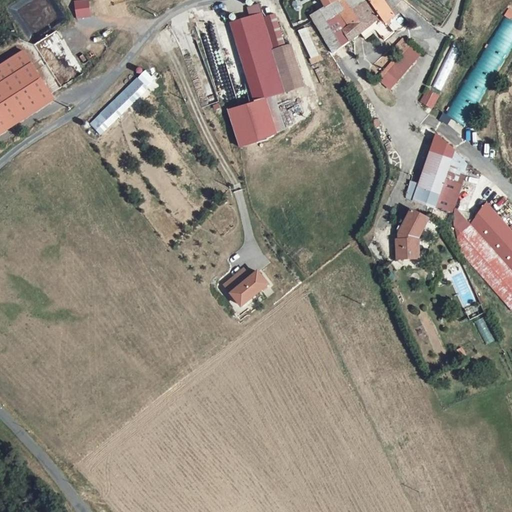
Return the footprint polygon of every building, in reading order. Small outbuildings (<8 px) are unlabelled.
[(352,0),(338,7),(344,16),(341,19),(347,26),(364,14),(352,0)] [(247,110),(259,148),(276,141),(276,139),(288,133),(275,100),(306,92),(295,49),(287,51),(278,18),(267,21),(262,6),(249,9),(252,20),(232,25),(254,108),(247,110)] [(370,44),(380,35),(376,31),(364,14),(347,26),(351,32),(342,39),(350,49),(364,39),(370,44)] [(466,123),(511,46),(511,25),(503,20),(448,112),(466,123)] [(58,34),(46,37),(47,43),(54,42),(56,50),(62,49),(58,34)] [(404,41),(373,76),(389,90),(420,55),(404,41)] [(448,43),(432,88),(443,91),(459,47),(448,43)] [(89,62),(93,58),(87,51),(82,55),(89,62)] [(372,67),(379,72),(391,59),(384,53),(372,67)] [(81,67),(87,65),(83,55),(76,58),(81,67)] [(0,145),(60,109),(32,62),(0,81),(0,145)] [(138,80),(146,92),(158,79),(148,69),(138,80)] [(55,80),(46,85),(50,92),(59,87),(55,80)] [(95,125),(105,134),(146,92),(138,80),(95,125)] [(429,91),(422,102),(431,108),(438,97),(429,91)] [(259,148),(247,110),(229,115),(241,153),(259,148)] [(427,124),(435,127),(438,119),(429,117),(427,124)] [(456,145),(462,134),(439,122),(433,133),(456,145)] [(437,213),(455,159),(456,156),(439,139),(422,189),(414,186),(408,203),(437,213)] [(453,218),(468,176),(465,175),(468,168),(455,159),(437,213),(453,218)] [(511,230),(487,201),(470,225),(457,236),(458,245),(511,308),(511,230)] [(511,211),(509,208),(503,213),(511,224),(511,211)] [(420,245),(430,225),(414,215),(403,234),(403,246),(397,246),(397,265),(421,264),(420,245)] [(250,268),(231,284),(248,305),(275,283),(264,271),(257,277),(250,268)] [(484,317),(474,321),(484,344),(494,339),(484,317)]
